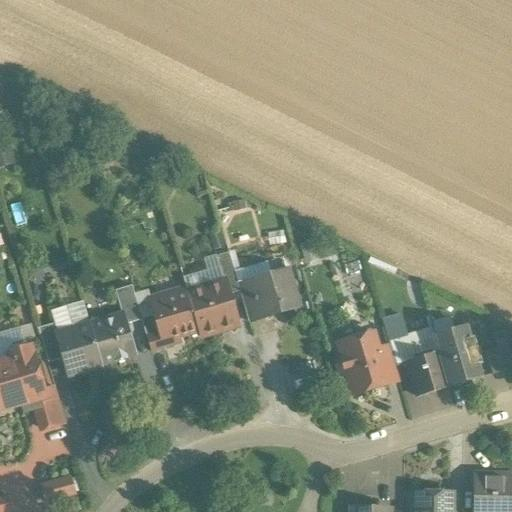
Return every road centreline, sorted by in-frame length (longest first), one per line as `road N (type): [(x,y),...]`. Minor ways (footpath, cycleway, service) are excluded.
road 1 (residential): [(106,511),(207,448),(258,436),(335,454)]
road 2 (residential): [(335,454),(511,408)]
